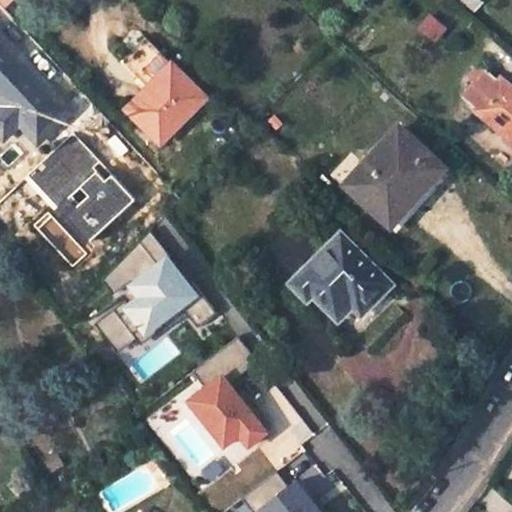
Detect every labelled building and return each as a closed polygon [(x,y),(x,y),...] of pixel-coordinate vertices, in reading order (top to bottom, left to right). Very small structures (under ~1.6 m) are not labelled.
[(0,35),(0,103),(5,109),(0,113),(0,135),(4,140),(20,126),(36,145),(71,113),(0,35)] [(161,146),(206,101),(173,66),(127,112),(161,146)] [(483,74),(475,68),(466,79),(473,85),(461,100),(474,110),(472,113),(511,145),(511,90),(499,80),(496,82),(484,73),(483,74)] [(377,203),(394,219),(440,171),(398,131),(346,187),(370,210),(377,203)] [(148,235),(104,278),(122,296),(112,306),(147,341),(201,288),(148,235)] [(393,287),(342,236),(292,285),(309,302),(315,296),(339,322),(354,308),(362,316),(393,287)] [(186,306),(197,323),(213,313),(202,296),(186,306)] [(115,348),(133,338),(116,309),(98,319),(115,348)] [(259,361),(239,336),(194,371),(208,388),(192,400),(226,445),(242,433),(251,445),(268,432),(230,383),(259,361)] [(277,471),(242,498),(253,511),(259,511),(264,509),(265,511),(321,511),(297,481),(290,487),(277,471)]
